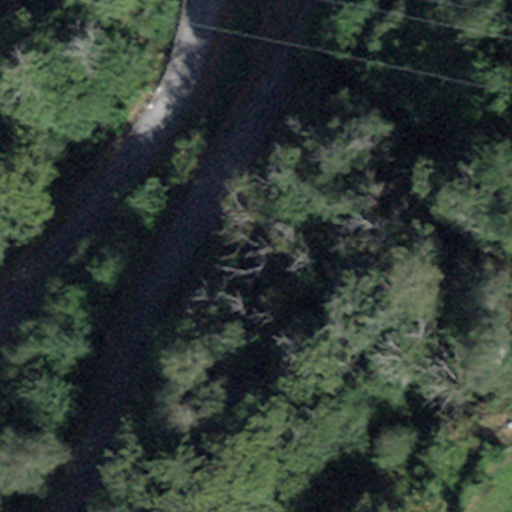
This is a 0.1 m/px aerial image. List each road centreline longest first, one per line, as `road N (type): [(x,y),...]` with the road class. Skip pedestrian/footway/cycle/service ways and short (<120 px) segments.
road 1 (unclassified): [(70,511),(132,329),(213,184),(333,0)]
road 2 (unclassified): [(206,0),(170,99),(0,329)]
